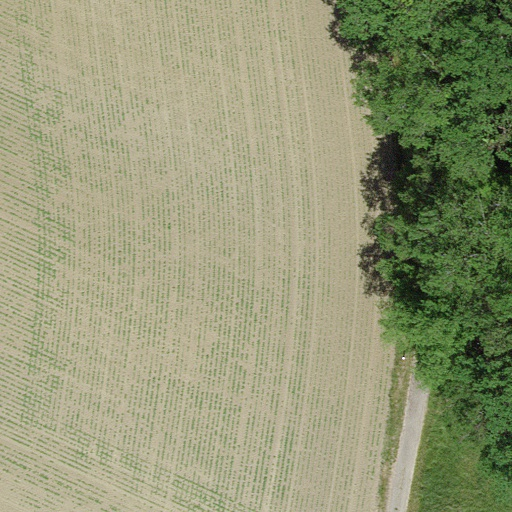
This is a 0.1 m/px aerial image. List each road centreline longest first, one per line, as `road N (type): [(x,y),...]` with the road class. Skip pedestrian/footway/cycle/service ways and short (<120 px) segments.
road 1 (track): [(419,391),(428,246),(403,0)]
road 2 (track): [(400,511),(419,391)]
